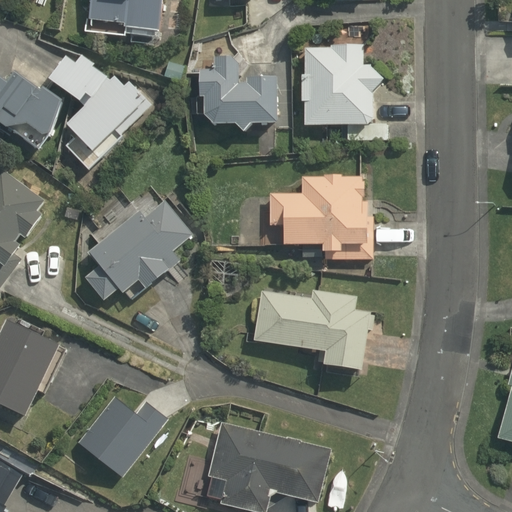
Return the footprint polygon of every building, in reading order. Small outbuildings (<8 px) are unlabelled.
[(129,28),(164,33),(167,0),(94,0),(92,20),(129,25),(129,28)] [(364,68),(364,47),(332,47),(331,49),(307,50),(306,76),(303,76),(303,102),(306,102),(306,127),(369,127),(371,125),(375,120),(376,96),(373,95),(385,82),(371,67),(364,68)] [(279,124),(278,80),(249,80),(249,86),(240,86),(240,65),(232,56),(214,56),(214,71),(201,72),(201,99),(207,98),(207,116),(217,126),(239,125),(245,134),(253,125),(279,124)] [(97,67),(84,58),(78,66),(68,58),(51,80),(84,105),(89,98),(94,101),(83,114),(70,126),(79,137),(68,147),(91,171),(125,138),(123,137),(153,107),(148,102),(132,84),(127,89),(117,79),(113,83),(111,82),(111,81),(96,69),(97,67)] [(181,82),(185,69),(171,64),(167,78),(181,82)] [(9,83),(0,77),(0,123),(8,129),(11,129),(42,150),(48,143),(50,137),(53,136),(66,104),(44,89),(43,93),(17,72),(9,83)] [(0,293),(25,260),(18,255),(24,246),(19,243),(24,236),(29,240),(46,216),(41,212),(48,202),(3,169),(0,173),(0,293)] [(327,253),(327,261),(376,260),(375,218),(370,218),(370,202),(365,202),(365,198),(367,198),(367,182),(365,182),(365,178),(344,178),(344,176),(327,176),(327,178),(305,178),(305,195),(272,195),(273,227),(286,226),(286,246),(325,245),(326,253),(327,253)] [(88,279),(107,302),(122,290),(126,295),(142,282),(149,290),(171,272),(172,273),(184,262),(176,253),(196,236),(168,202),(148,219),(141,211),(90,254),(102,268),(88,279)] [(327,366),(365,371),(371,330),(375,331),(377,316),(358,313),(360,298),(315,291),(314,299),(264,292),(257,342),(329,353),(327,366)] [(4,403),(31,415),(64,345),(11,320),(0,342),(0,410),(1,411),(4,403)] [(511,390),(499,438),(511,441),(511,372),(509,385),(511,386),(511,390)] [(80,442),(127,477),(171,418),(149,402),(141,412),(117,394),(80,442)] [(334,449),(222,425),(209,482),(226,485),(221,508),(239,511),(270,511),(275,496),(322,506),(334,449)] [(0,511),(13,511),(16,508),(10,505),(28,473),(0,456),(0,511)]
